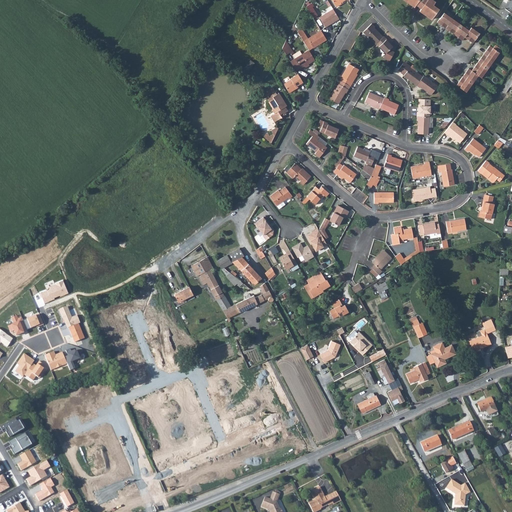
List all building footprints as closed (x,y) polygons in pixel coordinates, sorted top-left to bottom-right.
[(404,0),(413,7),(411,9),(414,10),(417,6),(419,8),(416,12),(419,14),(420,12),(425,15),(426,15),(431,19),(439,9),(433,5),(435,2),(432,0),(404,0)] [(311,3),(306,6),(313,18),(317,15),(312,7),(313,6),(311,3)] [(325,27),(339,19),(333,9),(319,17),(325,27)] [(473,43),(480,34),(472,28),(469,31),(444,13),(437,23),(462,41),(465,38),(473,43)] [(363,32),(376,44),(383,37),(378,32),(377,32),(373,28),(374,27),(371,24),(363,32)] [(301,27),(296,30),(305,45),(310,42),(313,47),(326,39),(321,30),(308,38),(301,27)] [(387,39),(384,36),(383,37),(376,44),(379,47),(380,47),(387,53),(390,50),(394,46),(390,42),(389,43),(386,40),(387,39)] [(481,78),(502,49),(495,45),(493,48),(490,46),(472,71),(468,69),(456,86),(466,92),(478,76),(481,78)] [(308,64),(315,60),(308,50),(294,59),(299,68),(302,66),(303,67),(308,64)] [(384,56),(387,59),(388,58),(392,55),(394,52),(390,50),(387,53),(384,56)] [(250,59),(245,67),(250,70),(255,62),(250,59)] [(294,59),(290,61),(295,70),(299,68),(294,59)] [(416,86),(423,76),(417,72),(416,70),(417,68),(413,64),(411,66),(408,63),(406,65),(403,63),(398,70),(401,72),(400,73),(410,80),(409,80),(416,86)] [(349,64),(341,77),(352,83),(354,80),(353,79),(359,69),(349,64)] [(296,85),(302,81),(298,74),(290,78),(291,79),(283,84),(288,91),(295,87),(294,86),(296,85)] [(432,82),(424,76),(423,76),(416,86),(420,88),(421,87),(426,90),(425,91),(431,95),(437,86),(432,82)] [(341,77),(340,80),(350,86),(352,83),(341,77)] [(350,86),(340,80),(332,93),(334,93),(330,99),(338,104),(344,92),(346,93),(350,86)] [(268,102),(274,113),(270,115),(274,122),(281,118),(280,115),(282,114),(287,111),(285,107),(286,106),(278,93),(276,94),(274,91),(265,96),(268,101),(268,102)] [(371,106),(379,109),(380,108),(384,98),(369,92),(365,102),(370,104),(372,105),(371,106)] [(389,99),(385,97),(384,98),(380,108),(394,115),(399,105),(389,100),(389,99)] [(418,116),(430,117),(430,106),(429,106),(430,100),(419,99),(419,106),(420,106),(420,112),(418,112),(418,116)] [(429,127),(430,117),(418,116),(418,121),(419,121),(419,126),(418,126),(418,133),(428,134),(428,127),(429,127)] [(335,138),(339,129),(327,124),(327,123),(319,120),(316,127),(320,128),(319,131),(335,138)] [(466,134),(452,123),(445,132),(450,137),(451,136),(460,143),(466,134)] [(483,127),(480,124),(477,127),(473,131),(477,134),(483,127)] [(312,131),(310,129),(308,133),(312,136),(306,144),(316,152),(314,154),(319,157),(327,148),(317,140),(319,137),(317,135),(312,131)] [(479,157),(486,148),(473,138),(465,149),(468,152),(469,151),(474,154),(475,153),(479,157)] [(503,143),(498,140),(494,145),(498,149),(503,143)] [(370,153),(364,150),(358,147),(353,156),(366,161),(365,163),(371,165),(375,156),(370,154),(370,153)] [(398,172),(402,161),(391,157),(391,156),(388,155),(384,167),(398,172)] [(499,181),(504,175),(489,163),(490,163),(486,160),(478,171),(481,173),(481,172),(488,177),(489,176),(495,181),(497,179),(499,181)] [(336,161),(331,169),(334,172),(339,164),(336,161)] [(431,175),(429,162),(425,163),(425,165),(411,167),(413,178),(431,175)] [(307,174),(301,169),(295,163),(287,172),(293,177),(296,175),(301,180),(300,181),(303,184),(311,176),(307,173),(307,174)] [(339,164),(334,172),(333,172),(337,174),(338,173),(343,177),(350,182),(356,174),(344,165),(343,166),(340,163),(339,164)] [(451,169),(450,164),(438,166),(439,172),(441,172),(444,186),(454,185),(452,169),(451,169)] [(371,176),(375,168),(368,165),(364,171),(371,176)] [(381,167),(377,165),(375,168),(371,176),(376,179),(377,179),(381,167)] [(369,180),(371,176),(364,171),(363,170),(360,173),(369,180)] [(376,179),(371,176),(369,180),(366,185),(370,188),(372,185),(376,179)] [(429,183),(424,184),(425,188),(412,190),(413,200),(432,197),(430,189),(429,183)] [(319,189),(316,186),(307,196),(309,198),(316,204),(324,195),(326,197),(329,193),(322,186),(319,189)] [(269,195),(276,205),(282,201),(287,197),(288,198),(292,196),(285,187),(279,191),(278,189),(269,195)] [(378,202),(393,202),(393,192),(374,192),(374,204),(378,203),(378,202)] [(485,194),(483,201),(484,202),(483,210),(482,210),(481,210),(479,216),(491,218),(494,203),(492,203),(494,196),(485,194)] [(337,206),(329,220),(337,225),(342,217),(344,218),(348,212),(337,206)] [(271,229),(263,217),(254,223),(262,235),(265,240),(271,235),(268,231),(271,229)] [(329,220),(325,218),(318,229),(320,232),(323,230),(324,232),(325,232),(324,229),(329,220)] [(447,232),(466,229),(464,218),(446,221),(447,232)] [(437,236),(440,235),(439,226),(435,227),(435,224),(434,222),(419,225),(421,236),(436,234),(437,236)] [(399,240),(413,238),(411,228),(401,230),(400,227),(393,228),(394,234),(390,234),(392,245),(399,244),(399,240)] [(318,229),(318,228),(311,232),(312,233),(308,235),(311,241),(312,242),(311,243),(315,251),(327,244),(324,239),(320,232),(318,229)] [(323,230),(320,232),(324,239),(328,236),(325,232),(324,232),(323,230)] [(423,241),(418,241),(418,237),(415,237),(416,251),(423,250),(423,241)] [(280,243),(269,249),(273,255),(283,249),(280,243)] [(314,256),(307,245),(304,248),(303,249),(300,243),(292,247),(298,257),(302,255),(305,261),(314,256)] [(239,248),(217,261),(221,269),(224,267),(233,262),(232,261),(241,256),(242,257),(244,256),(239,248)] [(375,258),(383,250),(382,248),(374,257),(375,258)] [(297,263),(289,250),(285,252),(287,255),(284,256),(284,254),(278,257),(285,269),(292,265),(293,265),(297,263)] [(391,257),(383,250),(375,258),(372,262),(374,264),(372,267),(372,268),(377,273),(379,274),(381,271),(380,269),(391,257)] [(400,264),(405,261),(399,253),(395,256),(400,264)] [(255,271),(242,257),(241,256),(232,261),(233,262),(248,278),(255,271)] [(213,267),(207,257),(191,266),(196,276),(198,276),(202,273),(203,275),(199,277),(203,284),(207,283),(209,287),(207,287),(210,293),(212,292),(216,300),(224,296),(219,285),(210,268),(213,267)] [(265,273),(269,279),(269,280),(274,275),(271,268),(265,273)] [(255,271),(248,278),(254,284),(261,278),(255,271)] [(320,272),(312,277),(313,280),(308,283),(311,289),(309,290),(314,297),(321,292),(320,291),(330,285),(326,280),(325,280),(320,272)] [(237,289),(243,283),(242,283),(230,273),(226,276),(237,289)] [(55,284),(50,286),(51,288),(41,292),(45,303),(54,299),(54,298),(60,295),(60,296),(68,293),(63,279),(54,283),(55,284)] [(231,306),(224,296),(216,300),(226,317),(228,322),(230,321),(230,318),(229,317),(268,299),(269,302),(272,302),(273,301),(274,300),(265,283),(260,287),(263,294),(255,298),(253,295),(231,306)] [(359,283),(351,288),(355,294),(362,289),(359,283)] [(384,290),(381,284),(377,286),(376,283),(374,284),(378,293),(384,290)] [(178,302),(193,295),(189,287),(174,294),(175,298),(174,298),(175,301),(177,300),(178,302)] [(384,290),(378,293),(381,300),(387,297),(384,290)] [(340,318),(349,313),(345,306),(343,307),(340,301),(333,305),(335,310),(330,312),(334,320),(339,317),(340,318)] [(67,329),(69,328),(78,324),(80,323),(77,315),(72,317),(67,307),(60,310),(67,329)] [(33,316),(23,320),(27,328),(27,330),(36,326),(36,327),(43,324),(39,313),(33,315),(33,316)] [(17,316),(12,318),(14,324),(9,326),(11,332),(14,331),(16,336),(24,332),(23,329),(27,328),(23,320),(22,317),(18,318),(17,316)] [(410,319),(413,326),(420,324),(416,316),(410,319)] [(487,334),(495,330),(491,320),(483,323),(485,329),(476,332),(478,337),(470,340),(475,352),(480,350),(480,348),(491,344),(487,334)] [(419,338),(427,334),(422,323),(420,324),(413,326),(419,338)] [(78,324),(69,328),(75,342),(85,338),(78,324)] [(0,329),(0,342),(7,347),(13,338),(0,329)] [(349,341),(353,345),(359,350),(358,351),(362,355),(372,345),(358,332),(349,341)] [(341,348),(335,341),(327,349),(319,354),(323,362),(334,356),(341,348)] [(300,348),(306,360),(313,356),(307,345),(300,348)] [(456,354),(452,345),(432,354),(437,367),(446,363),(445,359),(456,354)] [(68,356),(65,357),(68,364),(70,370),(75,368),(73,361),(80,358),(77,351),(74,350),(71,351),(70,349),(66,351),(68,356)] [(372,362),(386,355),(383,350),(369,357),(372,362)] [(54,352),(45,355),(51,370),(68,364),(65,357),(62,352),(55,355),(54,352)] [(24,353),(17,364),(19,365),(15,372),(23,377),(25,375),(33,362),(34,360),(24,353)] [(383,386),(394,380),(384,360),(378,363),(384,376),(381,377),(382,381),(381,381),(383,386)] [(36,365),(33,362),(25,375),(33,380),(36,376),(38,377),(44,368),(41,366),(43,363),(38,361),(36,365)] [(425,362),(422,363),(427,375),(430,374),(425,362)] [(427,375),(422,363),(413,367),(414,370),(406,373),(410,383),(418,379),(420,382),(428,378),(427,375)] [(341,372),(343,376),(357,368),(355,364),(341,372)] [(371,385),(374,383),(371,376),(362,380),(364,384),(370,382),(371,385)] [(403,389),(401,386),(389,391),(392,398),(390,399),(393,405),(399,403),(399,404),(404,401),(399,391),(403,389)] [(361,414),(381,405),(376,395),(357,404),(361,414)] [(481,412),(495,406),(491,398),(477,404),(481,412)] [(15,418),(1,426),(2,429),(6,427),(8,431),(6,432),(9,437),(24,428),(19,420),(17,421),(15,418)] [(473,431),(469,422),(448,431),(452,440),(473,431)] [(494,426),(484,431),(487,437),(491,434),(490,433),(496,430),(494,426)] [(25,432),(9,441),(11,445),(12,444),(14,447),(11,449),(14,455),(32,444),(25,432)] [(441,445),(437,436),(420,443),(424,452),(441,445)] [(494,448),(499,456),(506,453),(501,444),(494,448)] [(30,450),(20,456),(23,461),(18,464),(21,471),(36,462),(30,450)] [(466,469),(472,465),(464,451),(458,454),(466,469)] [(449,467),(456,463),(453,457),(446,461),(449,467)] [(46,460),(27,471),(31,476),(26,479),(30,485),(47,475),(44,470),(51,466),(46,460)] [(451,470),(446,461),(440,464),(445,473),(451,470)] [(3,474),(0,475),(0,492),(9,487),(4,478),(5,478),(3,474)] [(50,478),(39,484),(42,490),(35,495),(39,502),(54,493),(51,487),(54,485),(50,478)] [(466,493),(470,491),(465,483),(461,485),(452,480),(447,488),(456,493),(457,504),(466,504),(466,493)] [(340,499),(336,493),(325,498),(319,487),(311,491),(316,500),(314,501),(313,500),(308,503),(312,511),(316,511),(321,510),(321,509),(328,505),(329,506),(332,504),(332,503),(340,499)] [(67,490),(60,493),(66,506),(74,503),(67,490)] [(278,503),(278,502),(281,496),(274,493),(272,492),(269,499),(264,497),(260,507),(268,510),(268,511),(282,511),(282,510),(280,509),(278,503)] [(20,502),(6,510),(7,511),(29,511),(29,510),(25,511),(20,502)]
